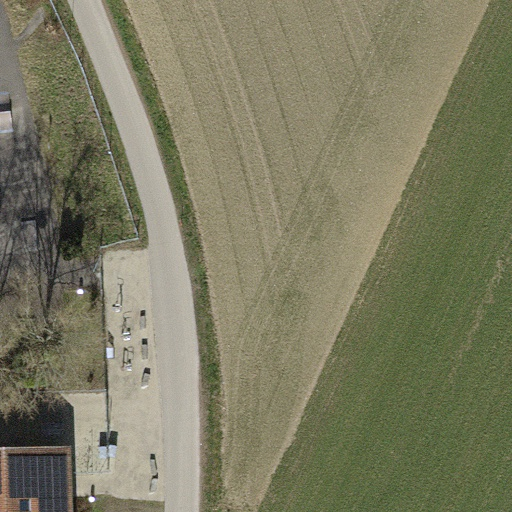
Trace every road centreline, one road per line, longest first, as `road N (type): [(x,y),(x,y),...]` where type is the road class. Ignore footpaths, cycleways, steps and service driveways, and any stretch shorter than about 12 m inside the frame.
road 1 (unclassified): [(164,214),(185,511)]
road 2 (track): [(85,0),(164,214)]
